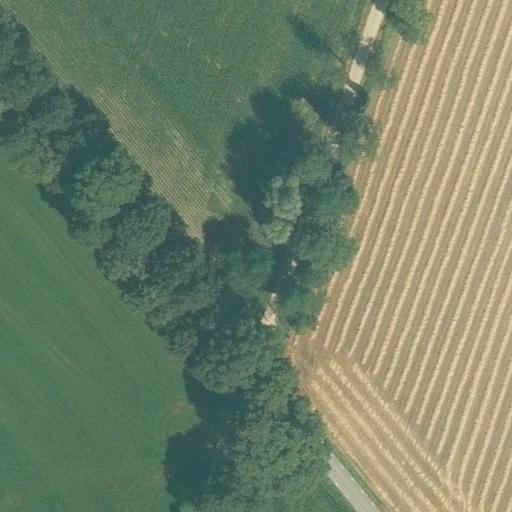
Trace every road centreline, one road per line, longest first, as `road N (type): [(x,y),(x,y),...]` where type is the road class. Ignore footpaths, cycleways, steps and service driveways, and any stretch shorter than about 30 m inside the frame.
road 1 (unclassified): [(367,511),(0,67)]
road 2 (track): [(203,511),(383,0)]
